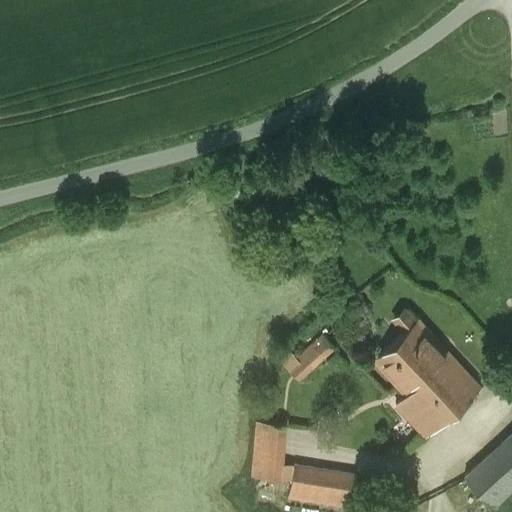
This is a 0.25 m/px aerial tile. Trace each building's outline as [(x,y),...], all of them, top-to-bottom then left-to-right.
[(477,393),(414,323),(371,363),(403,399),(393,408),(422,441),(477,393)] [(324,336),(296,361),(307,373),(334,349),(324,336)] [(283,427),(259,425),(255,480),(279,482),(283,427)] [(511,436),(466,480),(492,508),(511,489),(511,436)] [(353,477),(291,468),(286,500),(349,509),(353,477)]
